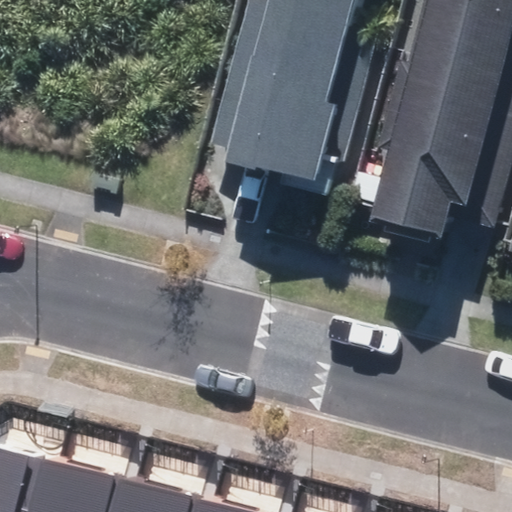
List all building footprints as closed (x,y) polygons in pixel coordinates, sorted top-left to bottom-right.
[(374,0),(257,0),(222,139),(250,146),(247,156),(299,169),(296,181),(345,194),(354,160),(360,161),(393,32),(368,25),(374,0)] [(392,214),(463,232),(467,217),(481,220),(506,226),(511,200),(511,0),(421,0),(386,144),(408,150),(392,214)] [(0,511),(19,511),(34,456),(0,447),(0,511)] [(19,511),(109,511),(118,477),(34,456),(19,511)] [(197,511),(201,499),(118,477),(109,511),(197,511)] [(252,511),(201,499),(197,511),(252,511)]
